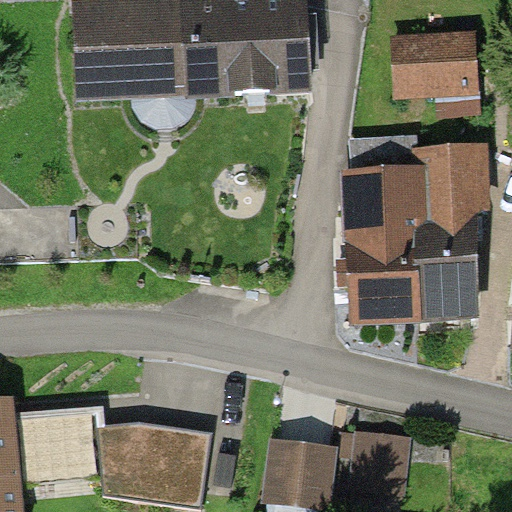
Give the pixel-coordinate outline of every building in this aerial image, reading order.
[(305,94),(302,8),(71,16),(74,102),(305,94)] [(463,112),(461,47),(385,48),(386,113),(463,112)] [(468,167),(412,169),(412,197),(339,199),(341,323),(471,320),(468,167)] [(0,394),(0,511),(30,511),(25,394),(0,394)] [(105,499),(214,502),(216,426),(108,423),(105,499)] [(365,426),(353,486),(410,497),(422,437),(365,426)] [(323,511),(328,461),(265,455),(259,511),(271,511),(323,511)]
